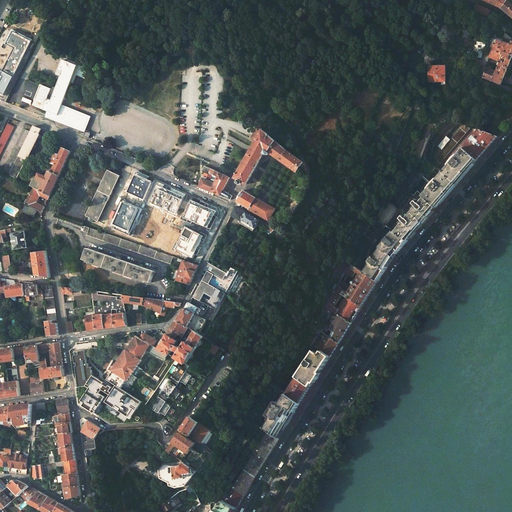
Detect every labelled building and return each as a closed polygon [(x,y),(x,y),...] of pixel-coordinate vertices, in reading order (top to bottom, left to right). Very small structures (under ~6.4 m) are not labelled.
[(507,0),(505,0),(480,0),(501,9),(507,0)] [(511,0),(507,0),(501,9),(511,18),(511,0)] [(480,6),(469,2),(467,7),(470,8),(479,12),(478,13),(481,14),(492,19),(495,13),(492,11),(480,6)] [(32,41),(13,31),(6,44),(14,48),(0,75),(0,95),(3,98),(32,41)] [(511,56),(511,41),(505,33),(503,40),(502,42),(496,40),(495,40),(489,58),(499,61),(498,63),(497,63),(496,65),(497,66),(495,72),(489,70),(485,69),(482,78),(501,86),(507,69),(509,70),(511,64),(510,63),(511,56)] [(486,43),(480,41),(475,56),(481,58),(486,43)] [(7,46),(0,58),(0,67),(2,68),(13,49),(7,46)] [(78,66),(63,60),(59,71),(63,73),(56,89),(52,87),(50,91),(48,97),(47,99),(37,95),(33,106),(58,116),(78,66)] [(433,62),(429,62),(429,66),(429,67),(429,82),(446,82),(446,67),(433,67),(433,62)] [(262,79),(255,69),(250,72),(257,83),(262,79)] [(32,84),(25,102),(31,104),(36,93),(48,97),(50,91),(32,84)] [(464,115),(463,114),(459,124),(462,125),(469,127),(473,128),(474,125),(468,123),(469,119),(464,116),(464,115)] [(254,118),(239,115),(238,123),(252,125),(254,118)] [(0,154),(14,127),(8,124),(0,139),(0,154)] [(439,165),(456,144),(456,143),(469,127),(462,125),(450,140),(446,137),(437,146),(441,150),(434,158),(439,165)] [(41,130),(33,127),(31,132),(18,156),(26,160),(27,161),(40,135),(39,135),(41,130)] [(291,155),(263,131),(258,128),(251,139),(256,142),(237,173),(236,173),(236,174),(237,174),(234,178),(238,180),(237,182),(237,184),(239,185),(240,184),(241,182),(245,184),(259,162),(261,158),(264,160),(266,156),(268,156),(269,154),(271,155),(296,173),(303,163),(291,155)] [(31,132),(24,130),(2,172),(9,175),(18,156),(31,132)] [(496,138),(477,130),(462,149),(463,149),(476,161),(496,138)] [(427,142),(420,139),(419,143),(415,141),(409,154),(420,159),(426,146),(427,142)] [(69,142),(67,140),(64,149),(61,156),(57,154),(50,167),(54,169),(52,173),(45,169),(42,176),(40,174),(38,179),(34,177),(30,186),(33,188),(50,197),(72,152),(72,148),(69,142)] [(476,161),(463,149),(423,198),(424,199),(436,209),(476,161)] [(264,160),(261,158),(259,162),(261,163),(263,163),(265,162),(266,161),(268,160),(269,158),(270,157),(271,155),(269,154),(268,156),(266,156),(264,160)] [(26,160),(18,156),(9,175),(16,179),(26,160)] [(228,178),(204,167),(202,171),(208,174),(207,176),(204,174),(198,187),(201,189),(226,199),(230,200),(232,197),(223,191),(228,178)] [(120,177),(108,171),(86,217),(98,223),(120,177)] [(151,181),(134,175),(127,192),(143,199),(151,181)] [(186,195),(157,183),(148,204),(177,216),(186,195)] [(50,197),(33,188),(28,199),(37,203),(39,199),(41,195),(49,199),(50,197)] [(267,202),(246,190),(243,191),(255,198),(254,198),(266,205),(267,202)] [(255,198),(243,191),(242,193),(241,192),(237,200),(238,200),(236,203),(237,203),(249,209),(248,210),(269,221),(275,210),(266,205),(254,198),(255,198)] [(217,208),(191,196),(180,219),(209,233),(219,213),(217,208)] [(42,212),(45,207),(38,204),(37,203),(28,199),(27,200),(25,204),(29,206),(26,213),(34,217),(36,211),(35,211),(36,209),(42,212)] [(436,209),(424,199),(395,234),(408,242),(436,209)] [(140,208),(122,201),(112,225),(130,232),(140,208)] [(396,213),(385,205),(373,222),(384,228),(396,213)] [(259,220),(235,207),(231,216),(240,222),(241,221),(254,228),(259,220)] [(254,228),(241,221),(240,222),(239,224),(252,232),(254,228)] [(267,225),(266,224),(262,231),(269,234),(274,229),(267,225)] [(87,236),(170,264),(173,257),(89,228),(85,227),(83,232),(88,233),(87,236)] [(199,235),(185,227),(174,249),(192,258),(194,254),(197,256),(208,235),(201,232),(199,235)] [(395,234),(384,228),(357,267),(378,281),(395,257),(408,242),(395,234)] [(28,248),(25,232),(12,234),(14,250),(28,248)] [(155,271),(88,249),(84,260),(151,283),(155,271)] [(51,278),(47,251),(39,252),(34,253),(35,262),(32,263),(33,268),(36,267),(37,276),(51,278)] [(12,273),(9,256),(3,256),(5,269),(5,272),(12,273)] [(342,259),(337,257),(321,280),(334,288),(362,307),(378,282),(357,269),(354,273),(355,273),(351,278),(355,281),(350,290),(340,282),(345,274),(344,273),(347,268),(340,263),(342,259)] [(357,267),(343,258),(342,259),(357,269),(378,282),(378,281),(357,267)] [(357,269),(342,259),(340,263),(347,268),(344,273),(345,274),(351,278),(355,273),(354,273),(357,269)] [(199,266),(184,261),(180,269),(176,279),(176,280),(190,285),(199,266)] [(225,294),(235,274),(233,273),(230,271),(228,274),(207,263),(203,270),(205,271),(212,275),(210,278),(203,274),(200,280),(225,294)] [(219,306),(225,294),(200,280),(191,297),(209,307),(203,317),(211,322),(218,307),(212,303),(212,302),(219,306)] [(42,290),(42,289),(38,290),(38,284),(23,282),(23,285),(25,296),(25,297),(39,295),(39,296),(43,295),(42,290)] [(25,296),(23,285),(20,285),(19,283),(16,284),(13,285),(14,286),(6,287),(7,291),(8,298),(25,296)] [(56,318),(53,284),(45,285),(48,318),(56,318)] [(81,290),(62,287),(63,295),(73,294),(73,296),(82,294),(81,290)] [(362,307),(334,288),(323,304),(338,315),(351,324),(362,307)] [(92,291),(95,309),(95,312),(95,315),(98,330),(128,326),(124,303),(123,295),(92,291)] [(144,298),(123,295),(124,303),(143,306),(144,298)] [(166,301),(144,298),(143,306),(162,313),(166,301)] [(182,303),(166,301),(162,313),(161,315),(165,317),(168,307),(175,308),(176,308),(177,308),(178,307),(178,306),(180,306),(182,303)] [(201,311),(188,302),(176,321),(187,328),(195,315),(197,317),(201,311)] [(95,315),(86,316),(88,331),(98,330),(95,315)] [(351,324),(338,315),(328,329),(329,330),(333,333),(330,338),(339,344),(351,324)] [(170,355),(173,350),(178,353),(175,359),(185,365),(202,338),(194,333),(190,330),(187,328),(176,321),(168,335),(162,344),(146,334),(144,334),(141,339),(169,355),(170,355)] [(59,335),(57,323),(53,324),(46,325),(48,337),(59,335)] [(330,338),(325,335),(317,348),(322,351),(330,357),(339,344),(330,338)] [(141,339),(137,337),(127,350),(113,371),(114,371),(108,380),(116,386),(111,392),(112,393),(131,408),(136,402),(120,389),(127,380),(127,381),(142,360),(141,360),(147,352),(165,362),(169,355),(141,339)] [(63,366),(60,343),(39,346),(40,352),(40,353),(52,351),(53,356),(52,357),(51,357),(51,359),(52,359),(53,359),(55,367),(63,366)] [(214,345),(210,351),(215,355),(219,348),(214,345)] [(29,364),(41,362),(41,360),(40,357),(40,353),(40,352),(34,352),(33,346),(31,347),(32,353),(28,355),(28,359),(29,364)] [(15,354),(15,349),(0,350),(0,362),(16,361),(15,354)] [(330,357),(322,351),(320,355),(314,352),(308,360),(297,377),(312,386),(330,357)] [(65,377),(63,366),(55,367),(48,368),(42,369),(43,377),(44,379),(47,379),(65,377)] [(179,366),(171,377),(179,382),(180,381),(186,385),(187,384),(191,377),(192,376),(186,372),(187,371),(179,366)] [(7,369),(9,382),(19,380),(17,368),(7,369)] [(100,379),(98,374),(83,379),(84,382),(89,381),(90,383),(100,379)] [(192,387),(196,380),(191,377),(187,384),(192,387)] [(312,386),(297,377),(286,394),(301,404),(312,386)] [(76,397),(77,405),(99,418),(103,412),(85,402),(83,379),(75,382),(78,397),(76,397)] [(0,398),(21,396),(19,381),(0,383),(0,398)] [(169,381),(161,392),(168,397),(169,396),(175,400),(176,399),(181,392),(182,392),(176,387),(176,386),(169,381)] [(46,392),(44,382),(41,383),(31,384),(33,394),(46,392)] [(181,403),(186,396),(181,392),(176,399),(181,403)] [(286,394),(284,393),(277,400),(266,419),(262,428),(266,430),(268,432),(279,438),(291,420),(301,404),(286,394)] [(158,396),(151,408),(158,413),(159,411),(165,416),(166,414),(171,407),(165,402),(166,402),(158,396)] [(70,414),(68,399),(57,401),(59,416),(70,414)] [(46,410),(46,402),(38,404),(37,411),(46,410)] [(31,426),(33,406),(27,405),(15,407),(14,407),(12,407),(11,422),(14,423),(13,425),(14,425),(17,425),(18,428),(31,426)] [(11,422),(12,407),(0,408),(0,420),(4,421),(3,425),(11,426),(11,422)] [(171,418),(175,411),(171,407),(166,414),(171,418)] [(71,422),(70,414),(59,416),(61,423),(71,422)] [(210,430),(190,417),(180,430),(189,436),(200,443),(210,430)] [(105,431),(83,418),(80,420),(82,432),(95,440),(99,434),(100,434),(105,431)] [(73,433),(71,422),(61,423),(57,423),(58,427),(60,427),(61,434),(72,433),(73,433)] [(213,431),(210,430),(200,443),(202,445),(213,431)] [(95,440),(82,432),(85,449),(86,449),(87,456),(92,455),(91,448),(96,448),(95,440)] [(279,438),(268,432),(223,502),(237,509),(245,495),(256,476),(279,438)] [(74,444),(72,433),(61,434),(63,448),(74,444)] [(195,443),(179,433),(166,451),(169,454),(175,445),(188,454),(195,443)] [(76,459),(74,444),(63,448),(64,453),(65,461),(76,459)] [(15,458),(11,457),(10,467),(9,472),(27,475),(28,460),(25,459),(25,456),(15,455),(15,458)] [(11,457),(0,456),(0,457),(0,465),(10,467),(11,457)] [(78,473),(76,459),(65,461),(57,462),(56,463),(57,467),(66,465),(67,475),(78,473)] [(197,471),(183,463),(182,463),(182,464),(181,464),(181,465),(181,466),(161,469),(157,467),(160,478),(167,482),(167,483),(167,484),(168,484),(168,485),(169,485),(176,488),(185,486),(197,471)] [(45,478),(44,464),(32,466),(31,478),(34,480),(45,478)] [(80,486),(78,473),(67,475),(64,475),(65,479),(66,488),(80,486)] [(10,485),(15,480),(0,477),(0,493),(0,494),(8,487),(8,486),(10,485)] [(29,486),(19,480),(18,481),(15,480),(10,485),(14,489),(19,495),(21,493),(29,486)] [(15,493),(8,486),(8,487),(0,494),(0,493),(0,504),(4,509),(12,501),(8,497),(10,495),(14,499),(18,496),(15,493)] [(39,491),(29,486),(21,493),(30,503),(30,502),(39,491)] [(80,488),(80,486),(66,488),(68,499),(81,496),(80,488)] [(49,497),(39,491),(30,502),(41,509),(49,497)] [(183,505),(175,495),(168,500),(173,507),(176,510),(183,505)] [(53,511),(60,504),(49,497),(41,509),(46,511),(53,511)] [(173,507),(168,500),(160,506),(164,511),(166,511),(172,508),(173,507)] [(13,503),(12,501),(4,509),(7,511),(19,511),(21,511),(13,503)] [(236,511),(237,509),(223,502),(221,505),(220,505),(219,506),(220,507),(218,511),(217,510),(216,511),(215,511),(214,511),(209,511),(210,508),(203,508),(201,506),(195,509),(194,510),(193,511),(192,511),(236,511)]
